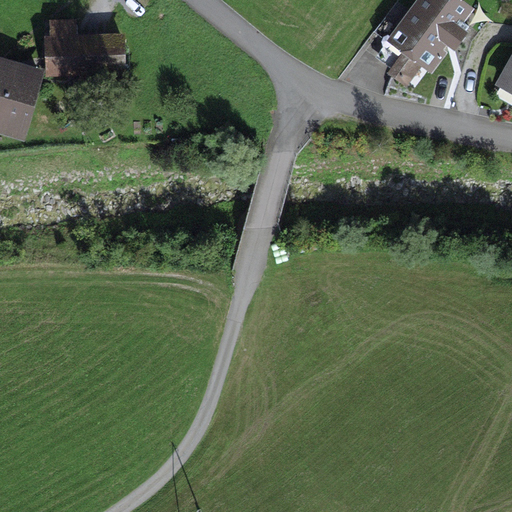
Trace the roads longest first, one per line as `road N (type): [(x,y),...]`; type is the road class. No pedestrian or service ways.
road 1 (unclassified): [(296,97),(211,390),(179,452),(113,511)]
road 2 (track): [(240,289),(159,274),(0,276)]
road 3 (residential): [(296,97),(511,139)]
road 4 (residential): [(195,0),(296,97)]
